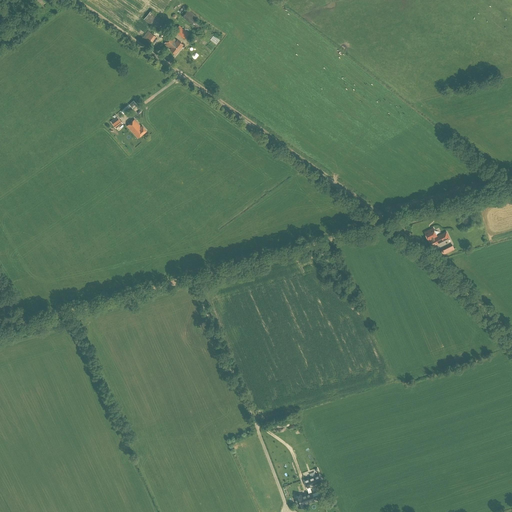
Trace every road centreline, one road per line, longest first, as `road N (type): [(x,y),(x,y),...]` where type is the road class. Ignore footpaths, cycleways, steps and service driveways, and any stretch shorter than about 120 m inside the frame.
road 1 (unclassified): [(389,223),(72,0)]
road 2 (track): [(0,331),(196,278)]
road 3 (unclassified): [(196,278),(389,223)]
road 4 (unclassified): [(511,339),(389,223)]
road 5 (unclassified): [(389,223),(511,189)]
